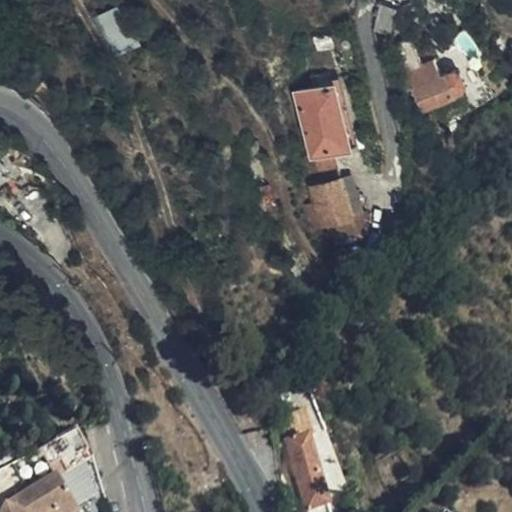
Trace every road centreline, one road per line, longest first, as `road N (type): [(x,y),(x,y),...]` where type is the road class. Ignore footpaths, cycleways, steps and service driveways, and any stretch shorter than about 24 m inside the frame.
road 1 (tertiary): [(0,105),(28,117),(72,169),(264,511)]
road 2 (tertiary): [(145,511),(121,415),(86,326),(39,268),(0,241)]
